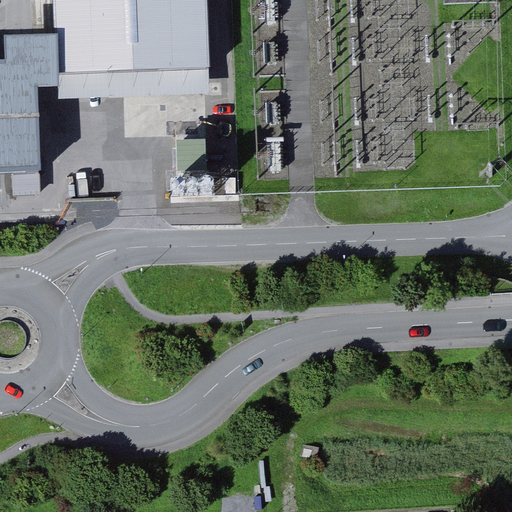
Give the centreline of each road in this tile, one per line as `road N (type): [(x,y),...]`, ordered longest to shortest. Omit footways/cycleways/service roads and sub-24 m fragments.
road 1 (tertiary): [(511,236),(143,249),(93,259)]
road 2 (tertiary): [(511,320),(326,332),(277,345),(246,360),(178,419),(126,426)]
